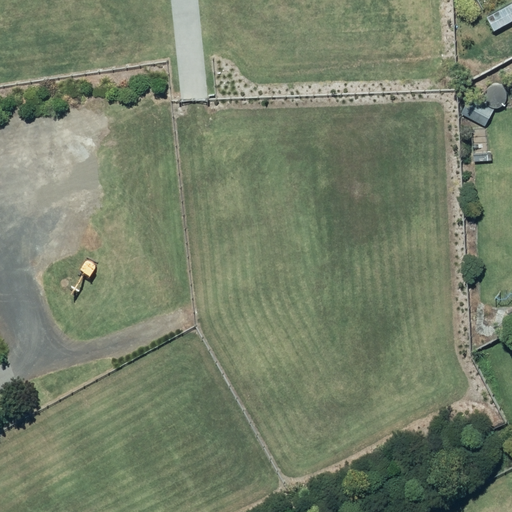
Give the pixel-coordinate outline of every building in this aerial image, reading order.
[(511,4),(487,18),(498,38),(511,30),(511,4)] [(94,63),(67,70),(71,87),(98,81),(94,63)] [(463,115),(486,127),(496,108),(473,96),(463,115)] [(113,107),(94,113),(101,137),(120,131),(113,107)] [(59,264),(40,272),(46,286),(65,277),(59,264)]
